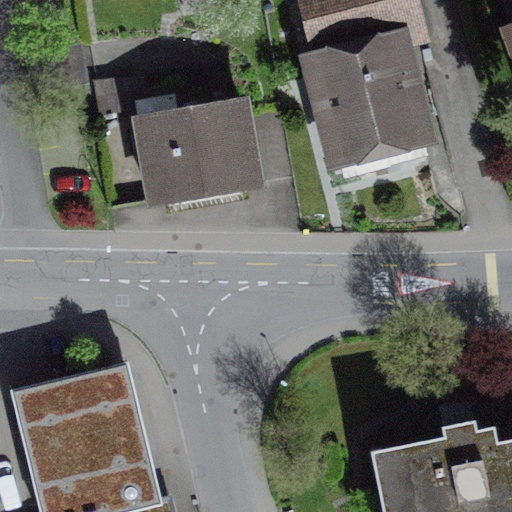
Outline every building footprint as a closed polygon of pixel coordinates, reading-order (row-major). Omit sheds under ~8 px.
[(409,0),(288,0),(300,51),(399,27),(408,63),(425,58),(409,0)] [(511,0),(499,0),(504,12),(511,8),(511,0)] [(291,69),(322,200),(434,173),(399,27),(300,51),(304,66),(291,69)] [(511,35),(493,42),(511,99),(511,35)] [(235,119),(125,135),(138,219),(247,203),(235,119)] [(171,511),(134,367),(15,398),(44,511),(171,511)] [(434,458),(360,473),(368,511),(511,511),(511,459),(497,462),(491,445),(470,451),(466,439),(434,441),(434,458)]
